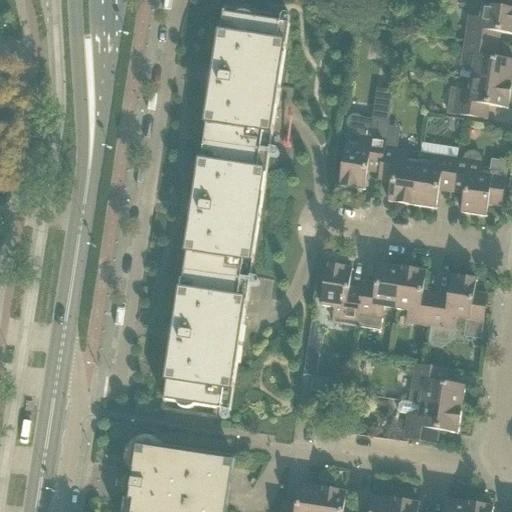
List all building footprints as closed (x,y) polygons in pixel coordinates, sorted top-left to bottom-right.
[(469,18),(465,42),(491,46),(493,32),(511,35),(511,10),(509,10),(508,10),(508,9),(507,8),(506,7),(505,6),(504,6),(503,6),(502,5),(501,5),(500,5),(500,6),(499,6),(498,6),(497,7),(496,7),(496,8),(482,6),(480,19),(469,18)] [(161,331),(161,334),(161,336),(162,340),(164,343),(166,345),(169,346),(173,346),(173,347),(165,401),(176,403),(176,404),(177,405),(178,406),(179,407),(180,408),(181,408),(182,408),(183,409),(184,409),(185,409),(186,410),(187,410),(188,409),(189,409),(190,409),(191,409),(192,408),(193,408),(194,407),(195,406),(221,410),(229,411),(230,411),(249,286),(251,278),(269,158),(270,149),(282,73),(289,24),(280,23),(254,19),(254,18),(253,17),(252,16),(251,15),(250,14),(249,14),(248,13),(247,13),(246,13),(245,13),(244,12),(243,12),(242,13),(241,13),(239,13),(238,14),(237,14),(237,15),(236,15),(235,16),(224,14),(216,69),(210,69),(206,70),(203,72),(200,75),(199,78),(200,82),(201,84),(203,88),(206,90),(209,91),(212,91),(196,199),(190,198),(186,199),(184,202),(181,205),(181,209),(182,213),(186,216),(189,217),(193,217),(193,218),(176,325),(173,324),(170,325),(167,325),(165,327),(162,329),(161,331)] [(473,67),(471,80),(511,86),(511,79),(511,62),(489,59),(491,46),(465,42),(461,65),(473,67)] [(511,86),(471,80),(469,90),(452,87),(448,113),(486,119),(488,106),(506,109),(506,110),(507,110),(511,86)] [(382,89),(381,99),(391,101),(393,90),(382,89)] [(368,165),(381,167),(384,149),(388,123),(362,119),(361,117),(360,116),(358,115),(356,114),(354,114),(353,115),(351,115),(349,117),(348,118),(347,120),(347,122),(347,123),(347,124),(348,126),(348,127),(349,128),(344,160),(343,161),(342,162),(341,163),(341,166),(340,166),(340,168),(341,169),(341,171),(342,171),(342,172),(340,186),(339,185),(339,187),(365,191),(365,189),(364,189),(368,165)] [(424,143),(423,151),(459,155),(460,147),(424,143)] [(388,202),(412,206),(420,154),(384,149),(381,167),(379,181),(392,183),(389,201),(388,201),(388,202)] [(480,168),(480,163),(480,158),(477,154),(472,152),(467,153),(463,156),(461,160),(457,160),(452,186),(466,188),(462,212),(461,212),(461,213),(487,217),(487,216),(486,216),(487,205),(500,206),(507,163),(491,160),(489,170),(480,168)] [(457,160),(420,154),(412,206),(437,210),(437,208),(436,208),(439,184),(452,186),(457,160)] [(384,308),(396,310),(402,269),(378,265),(378,267),(379,267),(376,285),(363,283),(361,297),(356,327),(380,331),(384,308)] [(335,308),(332,324),(356,327),(361,297),(348,295),(351,271),(353,271),(353,270),(327,266),(326,267),(328,267),(322,306),(335,308)] [(407,323),(431,327),(435,300),(422,298),(425,274),(427,274),(427,273),(402,269),(396,310),(409,311),(407,323)] [(435,300),(431,327),(428,346),(440,348),(453,339),(456,319),(483,323),(487,295),(474,293),(476,282),(477,282),(477,281),(451,277),(451,278),(452,278),(448,302),(435,300)] [(307,353),(304,375),(313,377),(316,377),(319,354),(307,353)] [(409,402),(409,403),(461,411),(465,386),(463,386),(463,387),(446,385),(439,384),(441,370),(428,368),(415,366),(411,390),(411,393),(409,402)] [(313,377),(310,392),(338,396),(340,381),(316,377),(313,377)] [(409,403),(399,401),(398,413),(407,415),(404,439),(436,444),(438,431),(456,434),(456,435),(457,435),(461,411),(409,403)] [(122,511),(226,511),(235,461),(137,445),(133,475),(131,474),(129,474),(128,474),(125,475),(123,476),(122,478),(121,479),(120,481),(119,488),(119,490),(120,492),(121,494),(122,495),(124,496),(126,497),(128,498),(129,498),(129,501),(124,500),(122,511)] [(281,511),(319,511),(323,489),(298,486),(298,487),(300,487),(296,511),(282,509),(281,511)] [(343,511),(346,494),(347,494),(347,493),(323,489),(319,511),(343,511)] [(393,511),(396,501),(371,497),(371,498),(372,498),(370,511),(393,511)] [(468,511),(470,504),(445,500),(445,501),(446,502),(444,511),(468,511)] [(393,511),(417,511),(419,505),(420,506),(420,504),(396,501),(393,511)]
